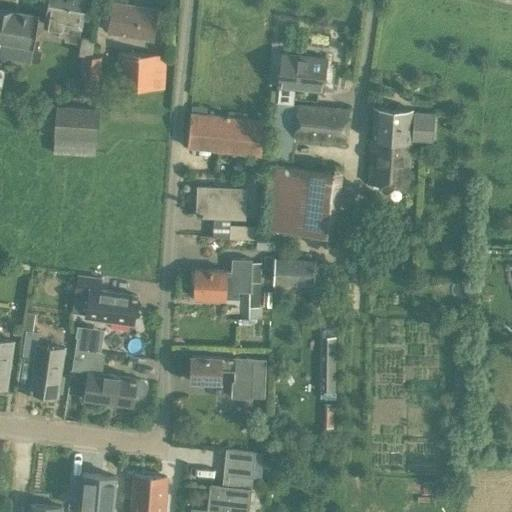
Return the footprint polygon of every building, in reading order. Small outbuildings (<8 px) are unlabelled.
[(47,0),(43,23),(60,26),(59,33),(65,35),(65,38),(78,40),(80,26),(82,26),(84,15),(88,16),(91,0),(47,0)] [(151,38),(157,9),(114,1),(109,30),(151,38)] [(0,82),(3,67),(0,66),(0,54),(30,59),(32,51),(38,14),(0,6),(0,82)] [(91,53),(94,37),(81,35),(78,51),(91,53)] [(30,59),(30,62),(38,64),(40,53),(32,51),(30,59)] [(163,87),(165,54),(118,51),(116,84),(163,87)] [(277,100),(292,102),(294,86),(322,89),(326,58),(282,53),(278,85),(279,85),(277,100)] [(98,91),(101,56),(82,54),(79,90),(98,91)] [(60,84),(54,82),(50,87),(52,93),(58,94),(62,89),(60,84)] [(292,102),(277,100),(276,100),(270,159),(291,161),(293,139),(344,144),(348,109),(292,102)] [(95,154),(97,108),(56,106),(53,151),(95,154)] [(374,106),(371,139),(392,140),(392,151),(409,152),(411,129),(428,130),(429,113),(412,112),(412,115),(409,114),(410,109),(374,106)] [(262,153),(266,119),(192,111),(188,145),(262,153)] [(371,144),(369,182),(408,185),(410,156),(409,155),(409,152),(392,151),(392,140),(371,139),(371,144)] [(337,167),(276,160),(268,225),(330,232),(337,167)] [(199,186),(197,215),(246,217),(247,188),(199,186)] [(258,224),(231,223),(230,236),(257,237),(258,224)] [(363,246),(363,257),(372,257),(373,246),(363,246)] [(363,257),(362,270),(372,271),(372,257),(363,257)] [(232,258),(231,271),(196,269),(194,296),(238,298),(238,290),(251,291),(252,259),(232,258)] [(313,283),(315,260),(274,258),(272,284),(302,285),(302,290),(317,291),(318,284),(313,283)] [(101,279),(78,275),(76,275),(71,312),(85,314),(85,316),(133,322),(137,295),(100,289),(101,279)] [(32,330),(34,318),(35,313),(27,312),(25,328),(32,330)] [(456,315),(455,327),(463,327),(463,315),(456,315)] [(27,331),(24,353),(35,355),(30,391),(31,391),(30,397),(46,400),(47,394),(57,395),(58,391),(62,392),(64,376),(60,375),(64,347),(37,343),(39,331),(33,330),(27,330),(27,331)] [(98,350),(100,340),(76,336),(74,347),(98,350)] [(335,391),(336,336),(326,336),(325,391),(335,391)] [(13,340),(0,338),(0,386),(6,388),(13,340)] [(132,406),(133,394),(142,396),(146,393),(147,384),(144,380),(136,379),(136,378),(95,372),(98,352),(75,348),(72,369),(88,371),(84,399),(132,406)] [(252,396),(254,357),(192,355),(191,381),(221,382),(221,370),(234,371),(234,381),(232,381),(232,395),(252,396)] [(325,403),(324,426),(333,426),(333,403),(325,403)] [(191,508),(190,511),(247,511),(251,478),(260,479),(264,454),(227,449),(222,486),(210,485),(207,510),(191,508)] [(112,511),(116,475),(81,472),(77,511),(100,511),(101,510),(112,511)] [(163,511),(167,477),(134,474),(130,511),(163,511)] [(440,482),(440,496),(448,496),(448,482),(440,482)] [(61,511),(62,505),(30,503),(29,511),(61,511)]
